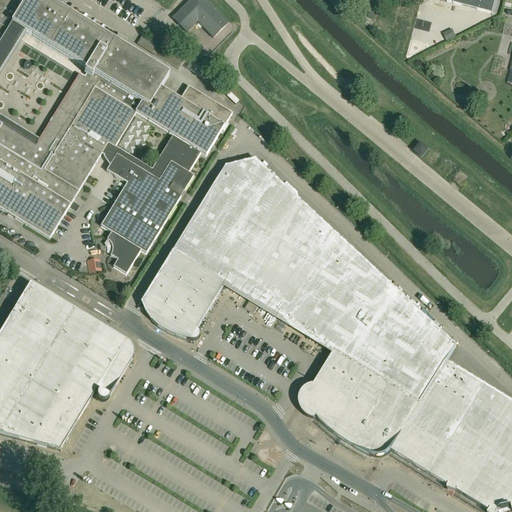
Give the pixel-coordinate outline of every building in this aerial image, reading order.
[(0,0),(0,210),(8,215),(15,220),(22,224),(25,226),(49,241),(51,239),(53,235),(60,223),(62,220),(66,213),(68,210),(75,199),(77,196),(83,186),(85,182),(89,176),(96,164),(101,155),(113,162),(106,173),(116,179),(125,184),(127,185),(113,207),(112,209),(104,223),(101,228),(111,234),(107,241),(110,245),(112,249),(112,253),(110,257),(117,262),(113,268),(126,276),(140,252),(146,256),(181,199),(165,189),(169,183),(184,192),(193,178),(188,175),(200,155),(205,158),(210,151),(213,146),(219,135),(224,129),(232,115),(188,88),(180,102),(171,96),(161,90),(169,76),(148,63),(44,0),(0,0)] [(228,25),(202,0),(192,0),(173,20),(187,34),(198,24),(213,39),(228,25)] [(492,15),(495,0),(497,0),(499,0),(498,0),(447,0),(447,2),(453,4),(453,5),(492,15)] [(178,70),(184,61),(159,47),(160,46),(143,35),(137,45),(178,70)] [(429,151),(421,145),(415,153),(423,159),(429,151)] [(443,155),(434,162),(439,169),(449,163),(443,155)] [(225,287),(226,286),(334,353),(334,354),(332,357),(314,387),(309,389),(304,391),(301,396),(299,400),(298,406),(300,411),(303,415),(307,419),(312,421),(314,420),(315,418),(321,424),(328,431),(340,441),(357,451),(371,458),(375,460),(380,460),(384,459),(388,457),(391,453),(431,478),(486,387),(446,363),(456,347),(256,161),(226,169),(142,306),(146,315),(152,323),(159,330),(168,335),(177,339),(187,342),(191,343),(194,343),(197,342),(199,340),(200,336),(198,333),(197,332),(225,287)] [(87,262),(87,266),(89,274),(101,272),(99,264),(99,260),(87,262)] [(0,436),(5,437),(59,452),(96,393),(109,400),(132,361),(133,360),(133,358),(133,357),(133,355),(133,354),(133,353),(133,351),(132,350),(131,349),(131,347),(130,346),(129,345),(128,344),(127,344),(29,287),(0,334),(0,436)] [(511,403),(486,387),(431,478),(486,511),(502,511),(511,510),(511,509),(511,403)]
